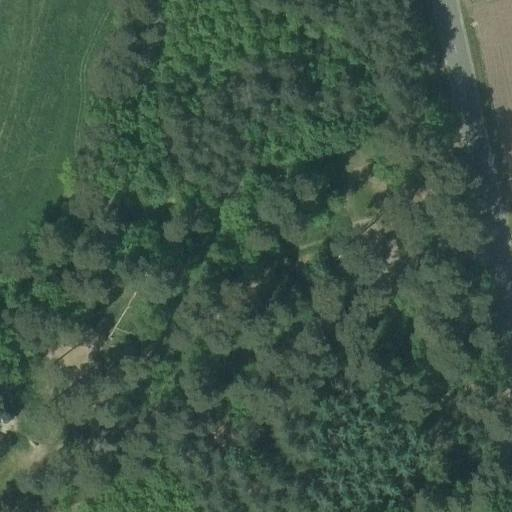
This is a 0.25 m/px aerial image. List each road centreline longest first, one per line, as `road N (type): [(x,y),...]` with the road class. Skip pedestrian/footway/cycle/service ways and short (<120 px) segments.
road 1 (track): [(0,326),(111,173),(162,0)]
road 2 (unclassified): [(444,0),(511,323)]
